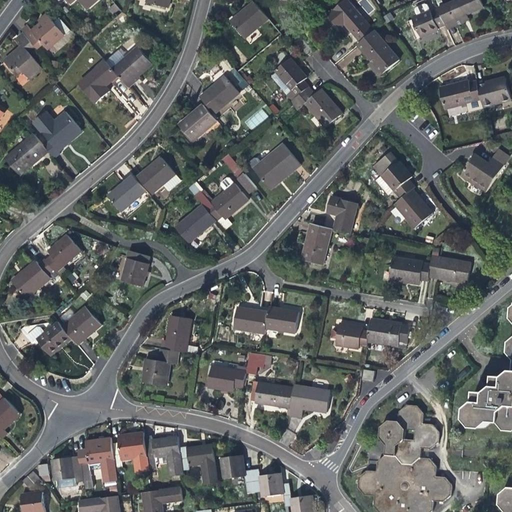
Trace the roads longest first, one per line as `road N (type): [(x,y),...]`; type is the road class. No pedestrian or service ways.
road 1 (residential): [(190,281),(252,253),(388,100),(450,56),(511,41)]
road 2 (residential): [(317,479),(360,400),(511,276)]
road 3 (residential): [(40,213),(153,112),(183,56),(198,0)]
road 4 (residential): [(317,479),(281,449),(226,427),(88,406)]
road 5 (residential): [(40,213),(167,251),(190,281)]
road 6 (residential): [(88,406),(118,349),(166,294),(190,281)]
